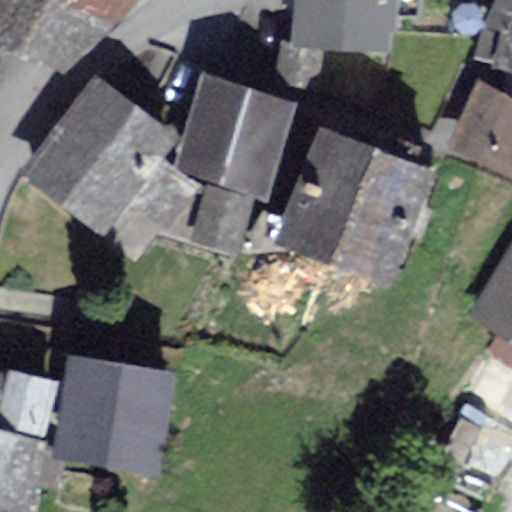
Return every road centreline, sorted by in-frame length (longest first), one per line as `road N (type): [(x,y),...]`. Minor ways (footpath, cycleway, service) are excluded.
road 1 (residential): [(0,199),(41,95),(61,74)]
road 2 (residential): [(61,74),(127,25),(178,0)]
